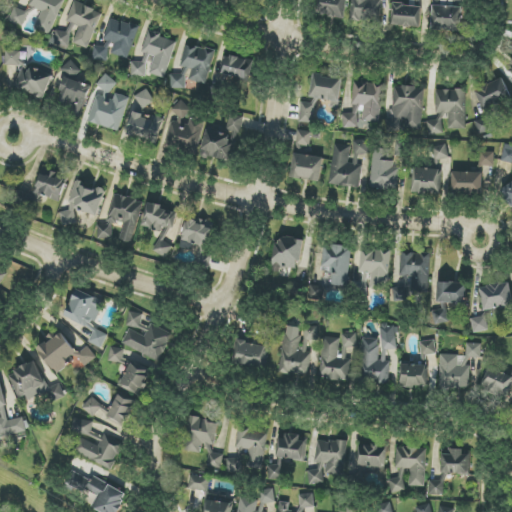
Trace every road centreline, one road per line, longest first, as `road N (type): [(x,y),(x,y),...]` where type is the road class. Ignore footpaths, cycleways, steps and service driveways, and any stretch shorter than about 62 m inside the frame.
road 1 (residential): [(285,0),(258,203),(223,314),(160,464),(175,511)]
road 2 (residential): [(13,140),(47,137),(258,203),(447,226),(481,242)]
road 3 (residential): [(498,511),(500,460),(483,436),(371,427),(190,389)]
road 4 (residential): [(489,0),(489,35),(470,62),(346,53),(280,38)]
road 5 (residential): [(223,314),(63,268),(0,237)]
road 6 (residential): [(156,0),(280,38)]
